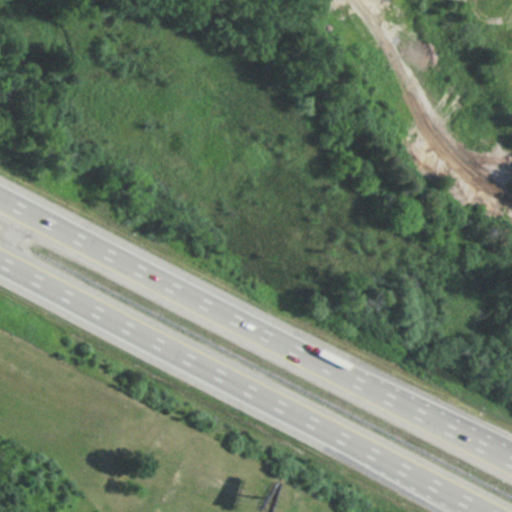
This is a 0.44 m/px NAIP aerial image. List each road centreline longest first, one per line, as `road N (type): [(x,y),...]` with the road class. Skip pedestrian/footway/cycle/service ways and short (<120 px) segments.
road 1 (motorway): [(511,461),(0,197)]
road 2 (motorway): [(0,265),(448,496)]
